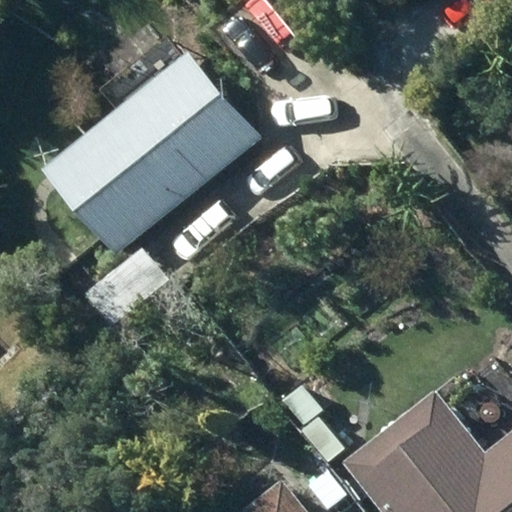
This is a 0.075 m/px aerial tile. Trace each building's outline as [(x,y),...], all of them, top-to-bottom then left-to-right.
[(126,115),(60,169),(132,257),(272,141),(206,60),(131,121),(126,115)] [(336,411),(315,386),(295,402),(315,428),(336,411)] [(356,466),(392,511),(511,511),(511,443),(497,456),(448,394),(356,466)] [(339,470),(323,482),(342,509),(359,497),(339,470)] [(317,511),(295,483),(258,511),(317,511)]
